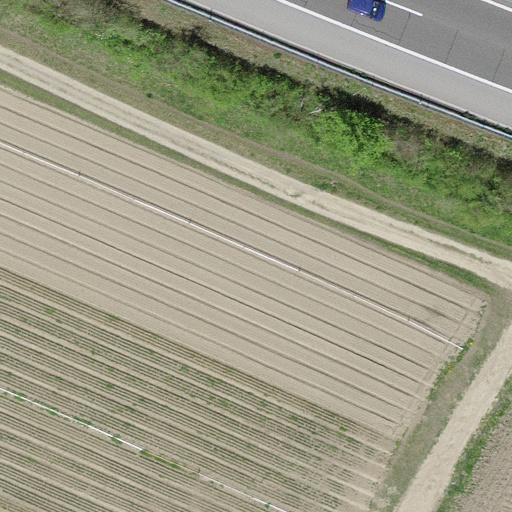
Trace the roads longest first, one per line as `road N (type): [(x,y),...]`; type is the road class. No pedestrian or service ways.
road 1 (track): [(511,275),(261,176),(0,56)]
road 2 (track): [(511,347),(412,511)]
road 3 (motorway): [(382,0),(511,50)]
